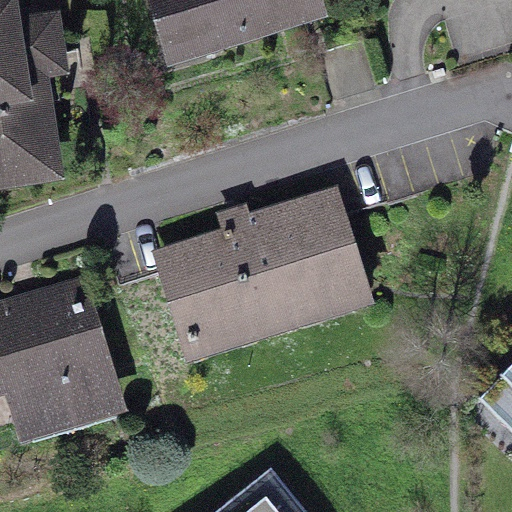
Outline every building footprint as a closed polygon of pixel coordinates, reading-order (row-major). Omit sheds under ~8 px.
[(289,0),(116,0),(133,67),(296,27),(289,0)] [(0,179),(20,178),(11,89),(43,85),(37,23),(0,27),(0,179)] [(321,205),(119,264),(150,372),(352,314),(321,205)] [(0,446),(96,419),(61,300),(0,317),(0,446)] [(511,356),(478,392),(511,424),(511,356)] [(299,511),(270,476),(225,511),(299,511)]
